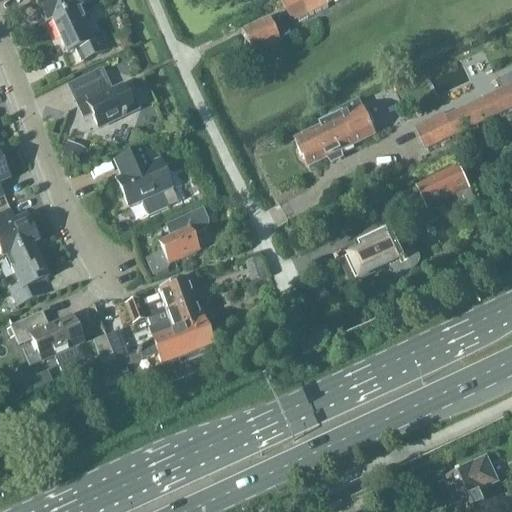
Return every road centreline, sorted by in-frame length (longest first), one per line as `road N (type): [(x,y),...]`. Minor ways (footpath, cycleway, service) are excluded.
road 1 (secondary): [(511,306),(74,511)]
road 2 (unclassified): [(302,338),(154,0)]
road 3 (secondary): [(189,511),(511,358)]
road 4 (residential): [(106,272),(75,223),(0,40)]
